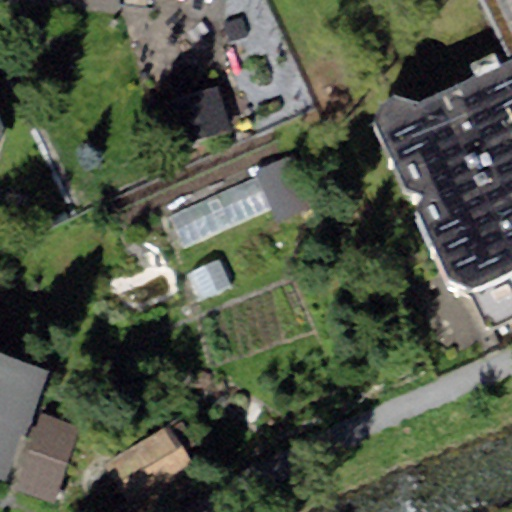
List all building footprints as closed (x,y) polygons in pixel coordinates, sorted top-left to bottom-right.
[(511,0),(482,0),(509,61),(511,59),(511,0)] [(377,110),(372,124),(454,297),(511,269),(511,59),(509,61),(418,103),(396,100),(377,110)] [(183,248),(280,206),(266,173),(169,216),(183,248)] [(0,480),(7,482),(46,371),(0,354),(0,480)] [(81,428),(42,414),(15,488),(54,502),(81,428)] [(173,429),(110,461),(129,499),(192,467),(173,429)]
